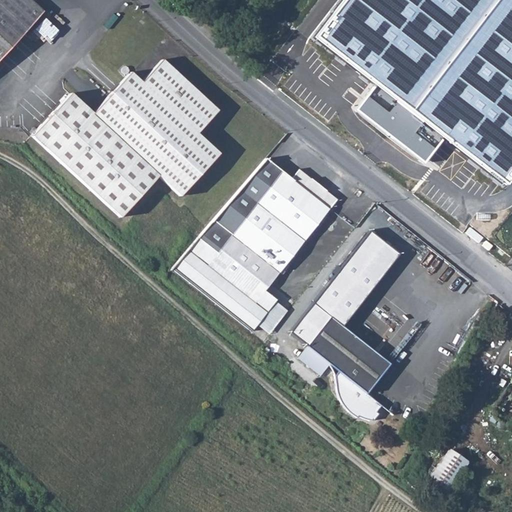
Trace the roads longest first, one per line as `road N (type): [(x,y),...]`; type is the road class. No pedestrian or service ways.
road 1 (track): [(425,511),(197,328),(30,174),(0,157)]
road 2 (unclassified): [(510,294),(151,0)]
